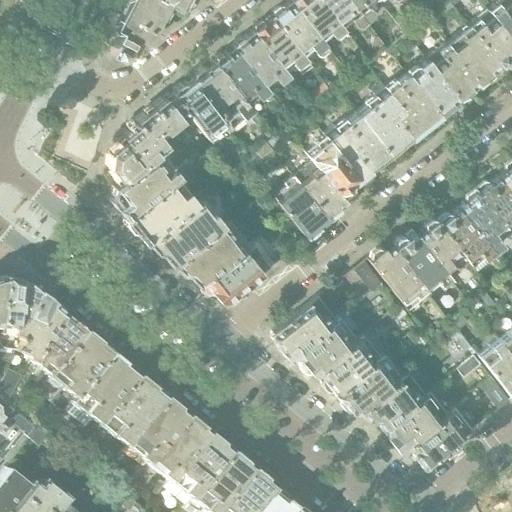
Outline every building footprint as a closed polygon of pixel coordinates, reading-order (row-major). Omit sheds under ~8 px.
[(118,0),(106,24),(108,29),(104,37),(105,43),(110,46),(109,49),(119,55),(121,51),(127,54),(132,52),(134,48),(137,50),(141,46),(143,43),(145,44),(155,35),(157,32),(151,29),(166,0),(186,11),(194,5),(184,0),(118,0)] [(347,38),(339,28),(316,0),(288,0),(288,1),(287,1),(318,40),(326,34),(331,40),(335,37),(339,34),(343,40),(351,51),(356,47),(348,37),(347,38)] [(358,27),(364,22),(351,5),(346,5),(342,0),(316,0),(339,28),(347,21),(352,26),(358,27)] [(374,0),(342,0),(346,5),(351,5),(364,22),(370,17),(371,11),(367,6),(374,0)] [(443,12),(452,6),(447,0),(445,0),(438,6),(443,12)] [(511,3),(509,0),(503,0),(488,12),(511,43),(511,3)] [(318,40),(287,1),(281,6),(276,6),(271,10),(270,15),(269,15),(300,54),(309,47),(314,53),(318,50),(323,57),(328,53),(318,40)] [(511,43),(488,12),(469,27),(497,64),(505,58),(510,59),(511,57),(511,43)] [(310,67),(300,54),(269,15),(269,16),(262,21),(258,21),(253,25),(251,30),(250,31),(281,69),(290,62),(299,75),(310,67)] [(406,26),(398,15),(392,19),(401,30),(406,26)] [(418,33),(413,26),(412,25),(404,32),(410,39),(418,33)] [(469,27),(445,46),(476,85),(500,67),(497,64),(469,27)] [(292,83),(281,69),(250,31),(242,37),(241,37),(240,37),(239,38),(237,38),(236,39),(234,41),(233,42),(232,43),(232,44),(232,45),(230,46),(266,90),(281,78),(288,86),(292,83)] [(266,90),(230,46),(230,47),(223,53),(218,53),(213,57),(212,61),(211,62),(247,105),(261,93),(268,102),(272,98),(266,90)] [(473,82),(445,46),(425,62),(454,98),(455,97),(461,97),(466,93),(467,87),(473,82)] [(247,105),(211,62),(204,67),(198,68),(192,73),(190,78),(220,113),(229,124),(244,111),(247,115),(257,127),(262,124),(254,113),(247,105)] [(448,102),(454,98),(425,62),(406,77),(435,113),(438,116),(448,108),(448,102)] [(384,81),(379,74),(375,77),(380,84),(384,81)] [(435,113),(406,77),(384,94),(397,111),(395,113),(391,117),(405,136),(408,140),(419,132),(416,128),(422,123),(428,123),(438,116),(435,113)] [(228,125),(229,124),(220,113),(190,78),(190,79),(185,82),(183,82),(182,82),(180,83),(179,83),(177,84),(176,85),(175,85),(174,86),(174,87),(173,88),(172,90),(171,91),(170,92),(169,93),(183,111),(190,119),(205,138),(216,129),(219,132),(223,128),(232,139),(236,136),(228,125)] [(347,91),(342,84),(335,90),(341,96),(347,91)] [(398,142),(405,136),(391,117),(395,113),(397,111),(384,94),(378,86),(366,96),(369,101),(355,113),(354,113),(388,155),(398,147),(398,142)] [(113,173),(117,179),(155,148),(162,142),(155,134),(181,113),(183,111),(169,93),(167,95),(169,97),(164,101),(161,96),(147,107),(150,110),(145,113),(143,110),(130,121),(133,125),(120,135),(123,139),(115,146),(113,151),(111,166),(113,173)] [(377,163),(388,155),(354,113),(338,125),(329,114),(325,117),(334,129),(323,137),(338,156),(349,147),(365,168),(372,162),(377,163)] [(272,147),(281,140),(276,134),(267,140),(272,147)] [(313,162),(312,163),(337,195),(347,186),(348,182),(355,176),(357,180),(368,171),(365,168),(349,147),(338,156),(323,137),(305,151),(313,162)] [(113,206),(122,218),(172,176),(174,178),(191,165),(200,158),(196,153),(187,160),(186,159),(172,170),(155,148),(117,179),(113,181),(114,182),(110,185),(109,193),(116,203),(113,206)] [(511,158),(502,165),(501,170),(493,176),(511,199),(511,158)] [(292,178),(323,217),(324,216),(328,216),(334,211),(335,208),(336,207),(334,204),(339,200),(339,197),(337,195),(312,163),(292,178)] [(172,176),(122,218),(122,219),(122,223),(129,231),(133,232),(143,244),(145,242),(200,199),(210,191),(206,187),(191,199),(174,178),(172,176)] [(511,199),(493,176),(485,183),(481,182),(472,189),(507,232),(511,228),(511,199)] [(314,224),(323,217),(292,178),(283,185),(287,189),(274,200),(284,214),(303,238),(305,237),(308,236),(314,231),(315,228),(317,227),(314,224)] [(507,232),(472,189),(463,195),(462,201),(455,206),(490,251),(501,243),(498,240),(507,232)] [(234,213),(254,197),(242,194),(231,203),(234,213)] [(202,200),(200,199),(145,242),(154,252),(159,253),(169,265),(172,263),(220,224),(202,200)] [(490,251),(455,206),(448,212),(442,212),(432,220),(465,259),(468,263),(479,255),(482,258),(490,251)] [(465,259),(432,220),(427,219),(421,223),(420,229),(414,234),(447,278),(459,269),(457,265),(465,259)] [(198,286),(246,246),(227,222),(222,226),(220,224),(172,263),(180,274),(186,274),(196,286),(197,287),(198,286)] [(439,285),(447,278),(414,234),(411,231),(403,237),(399,236),(396,237),(393,239),(391,243),(390,246),(423,288),(425,290),(436,281),(439,285)] [(250,243),(246,246),(198,286),(202,292),(207,289),(216,300),(224,301),(259,274),(269,267),(250,243)] [(423,288),(390,246),(389,244),(382,250),(379,246),(365,257),(400,302),(405,309),(418,299),(414,295),(423,288)] [(380,283),(362,260),(351,268),(370,292),(380,283)] [(4,278),(0,277),(0,332),(7,333),(6,337),(12,339),(14,339),(14,333),(33,294),(22,285),(12,279),(4,278)] [(494,304),(483,291),(478,295),(489,308),(494,304)] [(511,297),(508,292),(506,293),(511,300),(511,325),(496,339),(511,359),(511,358),(511,297)] [(43,332),(58,314),(33,294),(14,333),(14,339),(14,344),(11,350),(9,357),(18,361),(20,357),(26,360),(43,332)] [(129,304),(119,296),(114,302),(125,310),(129,304)] [(284,358),(292,352),(335,320),(316,296),(270,331),(270,339),(278,350),(277,350),(284,358)] [(341,312),(350,305),(347,301),(334,310),(338,314),(341,312)] [(345,317),(357,308),(353,302),(350,305),(341,312),(345,317)] [(486,312),(479,317),(484,323),(490,318),(486,312)] [(26,360),(44,374),(79,331),(58,314),(43,332),(26,360)] [(309,374),(314,372),(356,338),(339,316),(335,320),(292,352),(297,359),(296,365),(303,373),(309,374)] [(368,336),(380,327),(376,322),(364,331),(368,336)] [(469,347),(455,329),(450,333),(464,351),(469,347)] [(66,401),(105,352),(79,331),(44,374),(57,385),(44,401),(57,412),(66,401)] [(330,392),(378,355),(361,334),(314,372),(320,379),(320,383),(321,387),(323,390),(326,391),(330,392)] [(509,398),(511,396),(511,358),(511,359),(496,339),(477,354),(509,398)] [(355,411),(356,410),(401,374),(383,351),(378,355),(330,392),(337,401),(339,399),(347,409),(354,410),(355,411)] [(80,414),(93,424),(133,375),(105,352),(66,401),(80,414)] [(461,377),(478,364),(471,355),(454,368),(461,377)] [(0,395),(5,400),(18,377),(4,369),(0,377),(0,395)] [(381,427),(424,392),(406,370),(401,374),(356,410),(364,420),(367,422),(370,422),(372,421),(378,429),(381,427)] [(121,446),(161,398),(133,375),(93,424),(95,426),(121,446)] [(507,400),(489,377),(478,385),(496,409),(507,400)] [(407,442),(445,412),(427,389),(424,392),(381,427),(386,434),(387,438),(389,442),(392,446),(396,448),(398,448),(398,449),(407,442)] [(142,464),(180,418),(173,412),(173,408),(161,398),(121,446),(142,464)] [(445,412),(407,442),(412,449),(411,456),(417,464),(424,465),(470,429),(452,407),(445,412)] [(0,419),(14,432),(23,421),(11,411),(0,415),(0,419)] [(198,427),(182,415),(180,418),(142,464),(160,478),(156,483),(154,481),(147,490),(152,495),(163,481),(203,432),(197,427),(198,427)] [(0,459),(1,459),(7,464),(19,449),(8,440),(14,432),(0,419),(0,459)] [(37,447),(47,434),(33,423),(23,436),(26,439),(37,447)] [(163,481),(186,499),(224,453),(217,447),(216,443),(203,432),(163,481)] [(110,461),(118,451),(113,447),(105,457),(110,461)] [(186,499),(201,511),(211,511),(245,470),(239,465),(241,463),(226,450),(224,453),(186,499)] [(131,478),(139,469),(135,466),(127,475),(131,478)] [(0,511),(22,484),(3,468),(0,471),(0,511)] [(249,511),(268,490),(260,483),(260,478),(247,468),(245,470),(211,511),(249,511)] [(105,480),(98,474),(95,472),(88,479),(98,488),(105,480)] [(0,511),(28,511),(41,497),(45,499),(53,489),(39,477),(33,484),(26,479),(22,484),(0,511)] [(28,511),(50,511),(63,496),(53,489),(45,499),(41,497),(28,511)] [(285,511),(289,507),(280,500),(280,494),(273,489),(268,490),(249,511),(285,511)] [(71,511),(60,502),(64,497),(63,496),(50,511),(71,511)]
